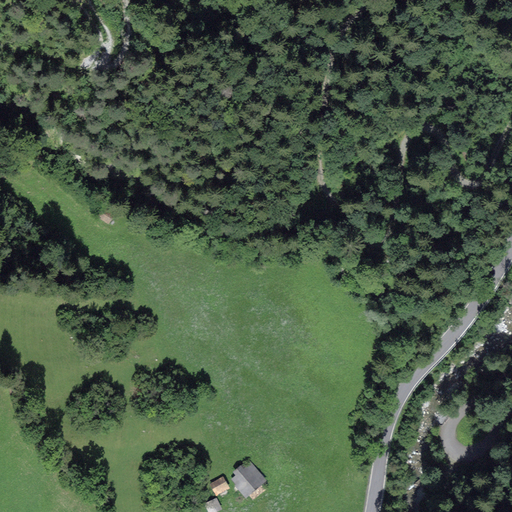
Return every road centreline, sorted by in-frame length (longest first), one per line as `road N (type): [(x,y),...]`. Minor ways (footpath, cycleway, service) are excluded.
road 1 (track): [(511,126),(489,172),(465,186),(442,139),(431,132),(406,141),(389,225),(361,237),(322,185),(320,164),(331,63),(341,32),(369,0)]
road 2 (tertiary): [(511,250),(391,411),(371,511)]
road 3 (track): [(511,366),(448,422),(445,441),(456,456),(475,450),(511,408)]
